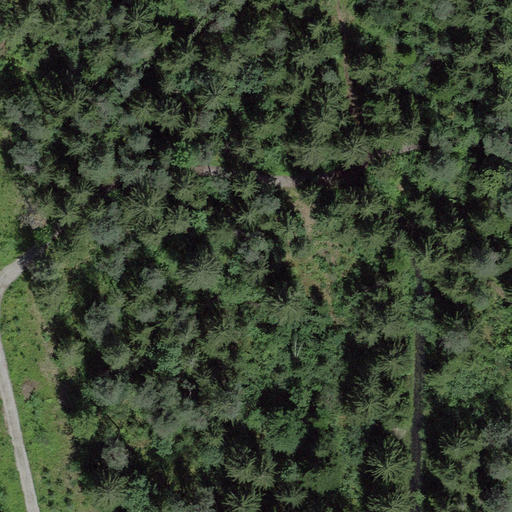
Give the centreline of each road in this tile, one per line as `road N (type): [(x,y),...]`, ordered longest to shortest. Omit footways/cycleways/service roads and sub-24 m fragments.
road 1 (track): [(511,138),(399,151),(291,184),(174,172),(0,288)]
road 2 (track): [(0,349),(34,511)]
